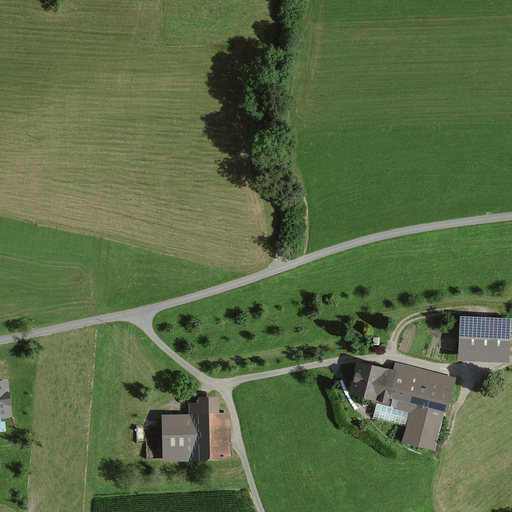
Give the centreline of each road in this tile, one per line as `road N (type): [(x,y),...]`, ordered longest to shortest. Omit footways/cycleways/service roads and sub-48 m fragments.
road 1 (unclassified): [(136,313),(381,237),(511,216)]
road 2 (unclassified): [(136,313),(168,351),(225,393),(261,511)]
road 3 (unclassified): [(0,340),(136,313)]
